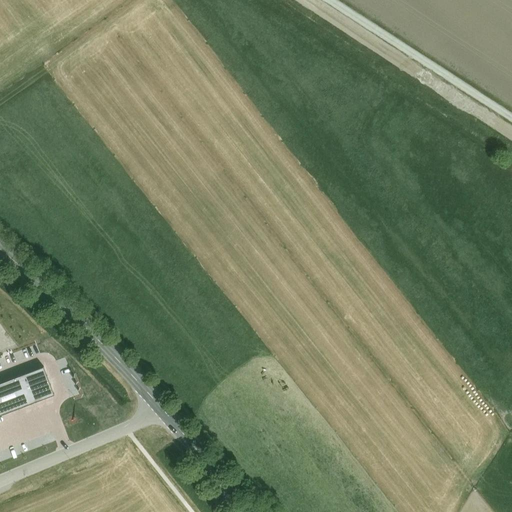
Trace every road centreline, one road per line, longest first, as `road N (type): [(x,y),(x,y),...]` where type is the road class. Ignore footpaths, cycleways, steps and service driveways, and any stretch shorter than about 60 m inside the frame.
road 1 (tertiary): [(0,249),(163,410)]
road 2 (unclassified): [(0,482),(163,410)]
road 3 (tertiary): [(163,410),(242,511)]
